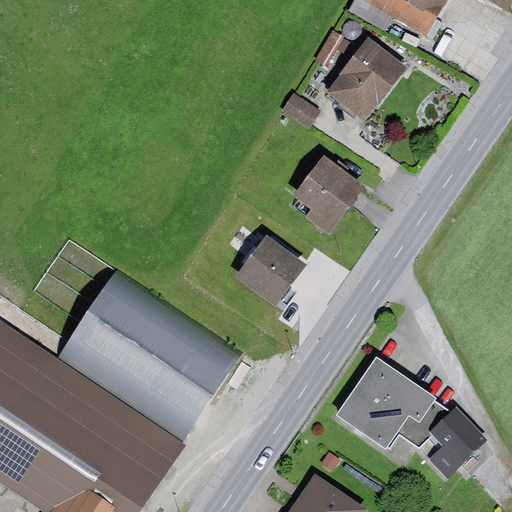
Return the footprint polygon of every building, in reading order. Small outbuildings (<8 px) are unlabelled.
[(511,0),(357,0),(426,41),(450,0),(477,0),(510,19),(511,16),(511,0)] [(333,33),(315,63),(326,70),(345,39),(333,33)] [(407,72),(369,44),(327,98),(365,127),(407,72)] [(295,96),(283,114),(309,131),(321,113),(295,96)] [(365,192),(324,162),(295,202),(313,214),(307,223),(330,240),(365,192)] [(307,270),(267,241),(237,282),(276,311),(307,270)] [(243,353),(118,272),(61,358),(186,440),(243,353)] [(139,511),(185,444),(0,322),(0,484),(41,511),(139,511)] [(438,403),(376,362),(337,420),(386,455),(400,437),(419,451),(434,438),(432,435),(453,415),(436,405),(438,403)] [(453,415),(432,435),(434,438),(444,447),(429,461),(449,482),(489,444),(457,411),(453,415)] [(330,455),(322,466),(333,473),(341,462),(330,455)] [(362,511),(315,479),(292,511),(362,511)]
